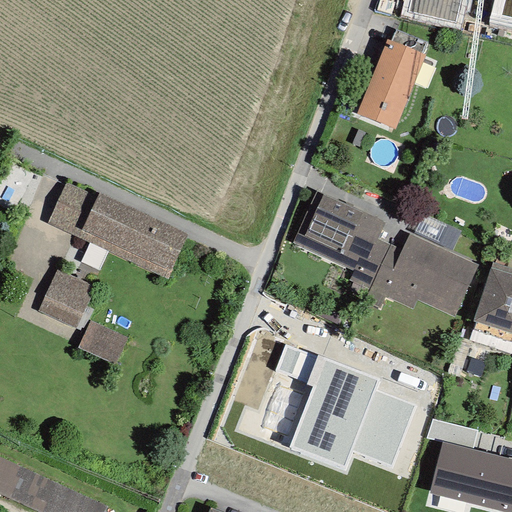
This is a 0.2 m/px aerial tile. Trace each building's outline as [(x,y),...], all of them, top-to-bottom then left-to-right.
[(407,0),(402,0),(399,16),(461,30),(467,0),(409,0),(407,0)] [(511,26),(511,0),(493,0),(488,21),(511,26)] [(356,115),(394,130),(425,55),(386,40),(356,115)] [(188,235),(99,193),(97,197),(66,183),(47,223),(89,243),(107,252),(167,280),(188,235)] [(377,240),(385,223),(316,192),(292,242),(352,272),(348,281),(369,290),(390,245),(377,240)] [(451,251),(460,232),(422,214),(413,233),(451,251)] [(478,265),(409,234),(401,250),(390,245),(369,290),(363,301),(380,309),(385,298),(413,310),(417,300),(454,317),(478,265)] [(98,271),(107,252),(89,243),(80,262),(98,271)] [(491,268),(511,275),(511,269),(492,263),(491,268)] [(511,275),(491,268),(472,321),(474,322),(468,340),(471,341),(511,355),(511,352),(511,275)] [(94,286),(56,269),(37,311),(75,329),(94,286)] [(126,337),(91,321),(78,347),(114,364),(126,337)] [(447,373),(459,377),(471,341),(468,340),(458,337),(447,373)] [(306,383),(316,358),(284,345),(274,371),(306,383)] [(381,380),(317,355),(316,358),(306,383),(306,384),(312,387),(287,447),(344,470),(352,452),(392,468),(417,405),(377,389),(381,380)] [(484,363),(470,358),(465,372),(480,377),(484,363)] [(472,450),(477,430),(432,420),(426,438),(442,442),(472,450)] [(429,494),(503,511),(511,511),(511,459),(472,450),(442,442),(429,494)] [(103,511),(105,509),(0,459),(0,495),(35,511),(103,511)]
